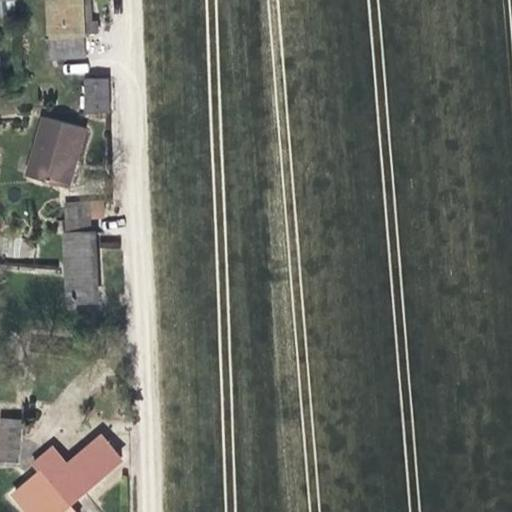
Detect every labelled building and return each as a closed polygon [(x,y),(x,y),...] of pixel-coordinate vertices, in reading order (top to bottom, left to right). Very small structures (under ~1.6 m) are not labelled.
[(99,49),(97,0),(65,0),(66,49),(99,49)] [(94,76),(96,124),(107,129),(131,126),(131,74),(94,76)] [(107,129),(96,124),(78,116),(62,147),(92,167),(107,129)] [(106,282),(106,213),(82,212),(79,282),(106,282)] [(0,455),(23,458),(24,402),(0,402),(0,455)] [(69,501),(132,449),(115,421),(68,460),(57,445),(35,463),(69,501)]
